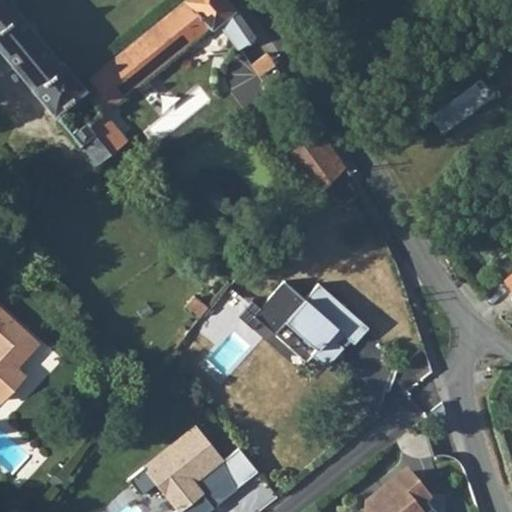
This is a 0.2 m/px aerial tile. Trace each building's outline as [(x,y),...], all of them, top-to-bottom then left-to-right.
[(8,0),(0,0),(0,51),(56,115),(84,89),(64,66),(59,66),(9,7),(12,4),(8,0)] [(228,0),(190,0),(90,81),(97,89),(115,110),(210,30),(214,34),(224,27),(239,13),(228,0)] [(239,13),(224,27),(242,51),(258,39),(239,13)] [(273,105),(266,96),(287,80),(267,53),(251,65),(257,73),(234,90),(255,119),(273,105)] [(445,133),(497,95),(483,77),(431,115),(445,133)] [(90,96),(61,122),(96,161),(102,167),(115,156),(91,129),(107,116),(90,96)] [(323,134),(285,160),(313,204),(347,170),(339,157),(323,134)] [(259,317),(279,336),(290,324),(321,351),(317,356),(331,369),(348,349),(342,343),(348,336),(359,345),(373,329),(323,285),(310,300),(290,282),(259,317)] [(0,401),(23,377),(15,368),(27,355),(14,343),(25,332),(0,307),(0,401)] [(182,511),(209,511),(216,507),(218,510),(242,490),(242,489),(227,461),(200,428),(134,481),(146,497),(162,484),(184,511),(182,511)] [(243,447),(227,461),(242,489),(263,472),(243,447)] [(420,511),(421,511),(434,501),(411,474),(371,507),(370,511),(420,511)]
